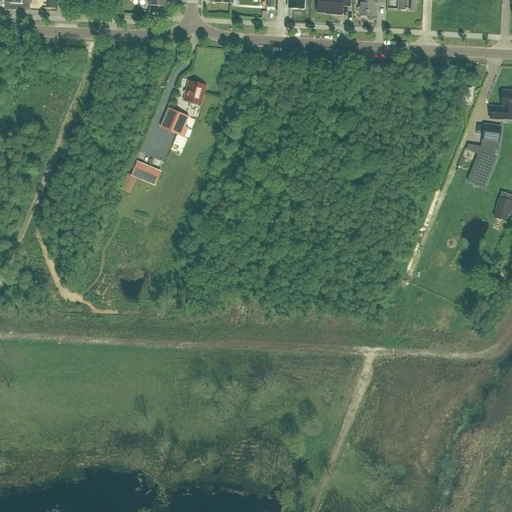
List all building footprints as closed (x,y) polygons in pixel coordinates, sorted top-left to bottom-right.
[(30,0),(4,0),(4,3),(14,3),(14,10),(30,10),(30,0)] [(304,9),(303,0),(288,0),(288,8),(304,9)] [(350,6),(349,0),(317,0),(317,13),(332,13),(332,14),(342,15),(342,6),(350,6)] [(358,8),(357,13),(359,14),(359,16),(375,17),(376,3),(384,4),(384,0),(360,0),(360,7),(358,8)] [(415,11),(415,0),(399,0),(399,10),(415,11)] [(201,105),(206,86),(188,81),(183,100),(201,105)] [(492,107),(491,120),(501,120),(501,119),(509,120),(511,120),(511,91),(503,91),(502,107),(492,107)] [(168,109),(161,128),(181,136),(189,117),(168,109)] [(485,125),(483,139),(498,141),(500,127),(485,125)] [(468,145),(466,149),(473,152),(474,151),(479,153),(467,181),(484,188),(496,159),(498,141),(483,139),(482,147),(468,145)] [(142,164),(136,177),(155,185),(160,172),(142,164)] [(501,199),(496,218),(505,221),(511,202),(501,199)] [(413,275),(436,284),(442,269),(419,260),(413,275)]
